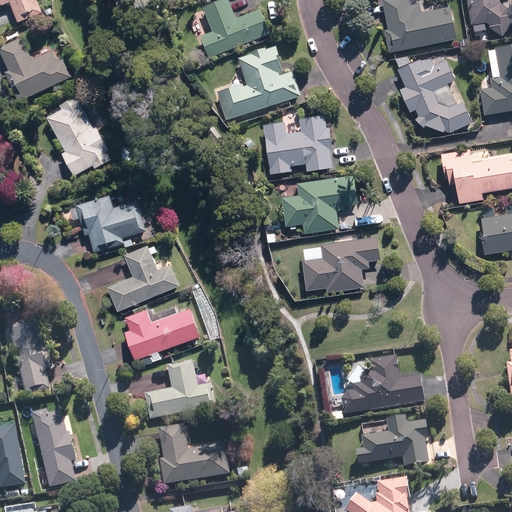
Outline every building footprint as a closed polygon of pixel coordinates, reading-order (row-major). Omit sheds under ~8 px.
[(0,0),(3,5),(11,2),(19,23),(44,13),(38,0),(0,0)] [(200,37),(210,58),(271,31),(261,8),(238,18),(230,0),(219,0),(203,7),(214,31),(200,37)] [(385,31),(389,53),(457,40),(450,7),(422,13),(420,4),(411,5),(409,0),(382,0),(388,30),(385,31)] [(466,0),(471,25),(474,24),(475,28),(483,27),(483,23),(485,23),(502,36),(511,23),(511,9),(499,0),(466,0)] [(25,36),(0,47),(10,69),(4,72),(18,102),(73,78),(58,46),(34,57),(25,36)] [(217,90),(227,120),(303,95),(294,70),(286,73),(277,45),(267,48),(266,46),(251,51),(252,54),(239,58),(246,81),(217,90)] [(480,89),(485,115),(511,109),(511,45),(489,49),(494,77),(490,78),(492,87),(480,89)] [(424,127),(426,125),(447,133),(474,122),(447,59),(425,68),(421,59),(412,63),(408,51),(395,57),(400,68),(398,69),(405,87),(400,89),(410,113),(417,110),(419,115),(415,120),(424,127)] [(62,110),(48,118),(65,151),(62,153),(74,176),(95,165),(96,168),(112,160),(108,152),(111,151),(98,125),(93,127),(77,95),(59,105),(62,110)] [(287,133),(285,121),(264,124),(271,175),(292,172),(291,165),(306,163),(307,170),(334,166),(332,150),(334,150),(331,126),(327,127),(326,115),(300,119),(301,131),(287,133)] [(455,184),(459,204),(484,199),(483,193),(511,187),(511,153),(491,158),(488,145),(441,154),(445,178),(449,177),(450,185),(455,184)] [(299,195),(282,197),(286,226),(304,223),(305,234),(341,229),(339,211),(345,210),(344,206),(360,204),(356,174),(297,182),(299,195)] [(112,194),(76,204),(85,235),(89,234),(95,253),(125,245),(123,237),(147,230),(138,200),(115,207),(112,194)] [(482,233),(485,253),(511,248),(511,212),(508,213),(506,204),(484,208),(485,217),(481,217),(484,233),(482,233)] [(323,258),(303,260),(307,290),(327,288),(327,292),(365,288),(363,269),(370,268),(369,261),(381,260),(379,236),(321,243),(323,258)] [(108,286),(118,311),(181,285),(172,263),(159,269),(150,245),(125,256),(133,275),(108,286)] [(125,332),(136,360),(201,335),(191,308),(181,312),(178,305),(156,313),(153,306),(126,316),(131,330),(125,332)] [(35,318),(11,324),(28,395),(53,389),(48,368),(57,366),(52,346),(42,349),(35,318)] [(342,392),(345,413),(426,401),(423,377),(402,380),(398,355),(371,360),(372,369),(364,370),(360,366),(349,380),(353,384),(354,391),(342,392)] [(146,394),(151,419),(218,405),(213,381),(198,383),(194,361),(168,366),(173,388),(146,394)] [(51,409),(33,414),(51,488),(83,480),(81,471),(74,473),(72,462),(77,461),(70,431),(68,432),(63,411),(52,414),(51,409)] [(407,416),(388,418),(388,421),(362,425),(364,436),(362,436),(363,448),(357,449),(359,464),(403,457),(405,467),(430,463),(426,437),(429,436),(427,419),(408,422),(407,416)] [(161,459),(164,484),(230,475),(226,444),(190,449),(187,423),(160,427),(164,458),(161,459)] [(26,484),(16,425),(0,427),(0,476),(2,488),(26,484)] [(248,461),(237,463),(239,478),(251,476),(248,461)] [(357,492),(347,510),(350,511),(409,511),(407,495),(410,494),(407,476),(377,481),(379,493),(377,494),(378,504),(357,492)] [(38,511),(37,502),(6,507),(6,511),(38,511)]
